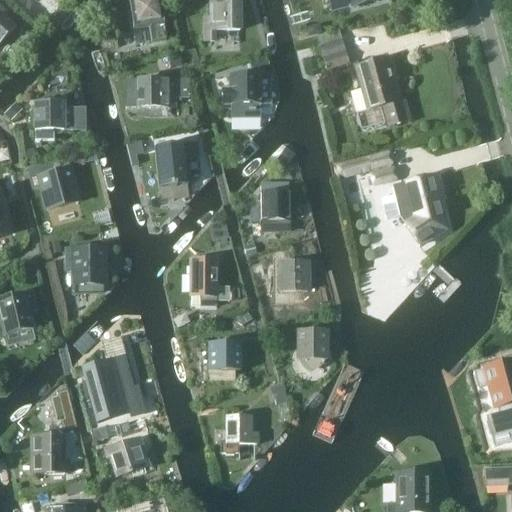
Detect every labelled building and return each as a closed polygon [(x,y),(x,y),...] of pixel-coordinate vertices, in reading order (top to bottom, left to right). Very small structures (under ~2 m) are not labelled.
[(130,0),(136,43),(152,41),(154,56),(169,54),(161,0),(130,0)] [(239,32),(239,4),(211,4),(211,20),(204,20),(204,32),(239,32)] [(0,45),(16,28),(3,17),(7,12),(0,5),(0,45)] [(18,38),(36,54),(44,45),(26,29),(18,38)] [(337,32),(325,36),(328,46),(318,49),(326,74),(348,67),(337,32)] [(385,60),(355,68),(368,111),(355,115),(360,131),(384,125),(386,131),(410,124),(404,102),(397,103),(385,60)] [(231,93),(224,93),(224,106),(231,105),(231,116),(259,116),(259,105),(270,105),(270,77),(259,77),(231,77),(231,93)] [(137,82),(125,82),(125,109),(138,109),(167,108),(174,108),(174,100),(187,99),(187,81),(174,82),(137,82)] [(35,104),(35,132),(35,142),(53,142),(53,132),(63,132),(63,104),(35,104)] [(159,187),(187,185),(185,157),(198,156),(197,144),(155,147),(159,187)] [(284,149),(274,162),(284,170),(294,157),(284,149)] [(364,161),(367,174),(391,168),(387,155),(364,161)] [(69,169),(38,178),(47,212),(78,203),(69,169)] [(368,177),(372,191),(395,184),(392,171),(368,177)] [(402,185),(392,187),(393,197),(399,218),(404,225),(418,248),(444,231),(435,193),(438,191),(435,177),(402,185)] [(260,211),(252,211),(252,222),(260,222),(260,232),(288,232),(288,222),(288,194),(260,194),(260,211)] [(0,237),(10,234),(3,211),(0,211),(0,237)] [(101,288),(102,279),(102,252),(74,251),(74,261),(66,261),(65,273),(72,273),(72,288),(101,288)] [(191,263),(191,310),(215,310),(215,263),(191,263)] [(307,292),(307,264),(279,263),(279,292),(307,292)] [(0,327),(3,327),(4,335),(31,329),(25,304),(34,302),(32,292),(0,299),(0,327)] [(297,361),(299,361),(307,373),(324,362),(325,362),(326,334),(298,333),(297,361)] [(239,372),(239,345),(209,345),(209,372),(239,372)] [(82,372),(96,425),(97,425),(97,421),(119,415),(139,409),(136,395),(127,360),(82,372)] [(490,436),(511,429),(511,362),(486,370),(498,414),(485,418),(490,436)] [(54,397),(47,399),(53,423),(57,422),(60,433),(73,430),(64,392),(53,394),(54,397)] [(257,446),(257,436),(250,436),(251,419),(226,419),(226,445),(220,445),(220,455),(225,455),(225,457),(233,457),(233,455),(238,455),(238,446),(257,446)] [(64,438),(34,438),(34,476),(64,476),(64,438)] [(117,479),(145,469),(139,454),(143,453),(139,441),(112,450),(114,457),(110,458),(117,479)] [(511,468),(484,470),(484,482),(511,480),(511,468)] [(387,506),(386,511),(428,511),(428,476),(396,476),(396,506),(387,506)]
